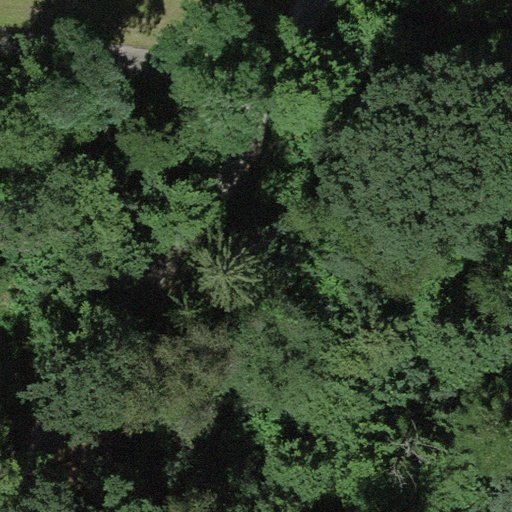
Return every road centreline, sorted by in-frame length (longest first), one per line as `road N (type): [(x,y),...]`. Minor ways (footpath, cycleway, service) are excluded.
road 1 (track): [(336,0),(304,81),(119,318),(0,489)]
road 2 (track): [(304,81),(0,30)]
